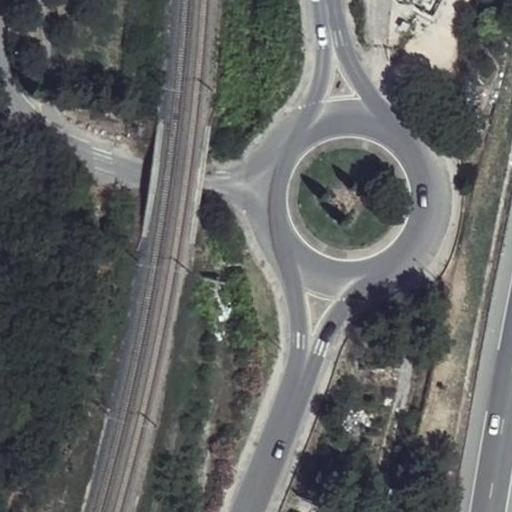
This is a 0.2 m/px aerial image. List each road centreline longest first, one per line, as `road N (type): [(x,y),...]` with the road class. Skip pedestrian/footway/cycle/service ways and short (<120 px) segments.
road 1 (residential): [(0,73),(15,115),(54,149),(270,194)]
road 2 (secondary): [(369,277),(415,251),(435,203),(423,152),(382,119)]
road 3 (secondary): [(306,347),(246,511)]
road 4 (motorway): [(511,358),(489,511)]
road 5 (secondary): [(331,0),(303,130)]
road 6 (secondary): [(382,119),(335,0)]
